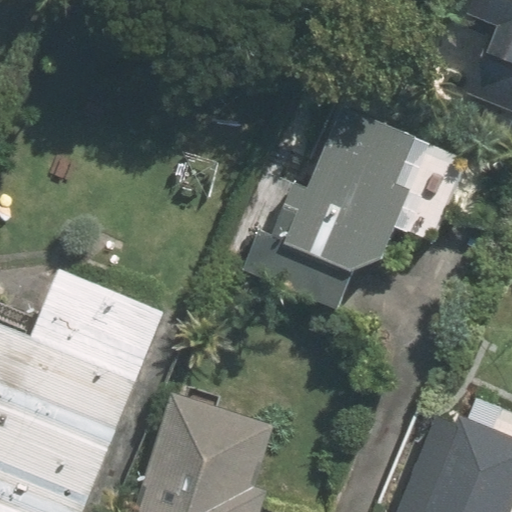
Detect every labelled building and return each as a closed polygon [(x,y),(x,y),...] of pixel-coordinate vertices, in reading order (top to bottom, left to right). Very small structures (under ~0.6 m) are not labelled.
[(511,0),(505,0),(483,54),(511,66),(511,0)] [(424,138),(356,110),(322,189),(305,182),(281,237),(267,231),(252,269),(330,302),(347,261),(386,276),(422,190),(406,183),(424,138)] [(0,511),(95,511),(178,314),(73,269),(45,338),(0,319),(0,511)] [(179,392),(143,511),(267,511),(274,490),(263,487),(282,425),(179,392)] [(511,511),(511,433),(469,415),(431,508),(411,499),(404,511),(511,511)]
